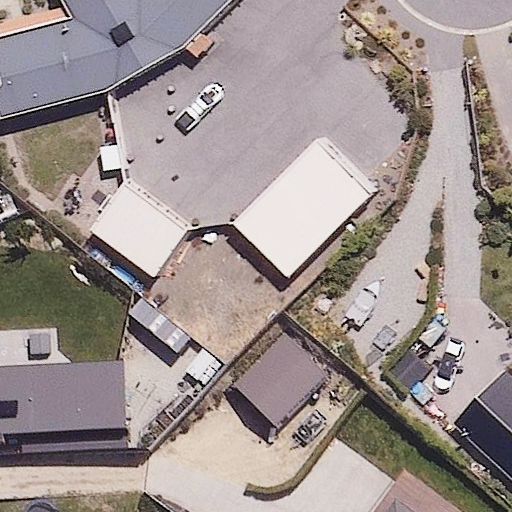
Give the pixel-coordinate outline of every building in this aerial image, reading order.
[(0,34),(0,125),(93,99),(182,46),(220,0),(55,0),(63,19),(0,34)] [(238,206),(292,268),(379,191),(326,130),(238,206)] [(126,174),(88,223),(161,278),(198,229),(126,174)] [(511,345),(508,350),(511,353),(511,385),(486,363),(443,413),(511,473),(511,345)] [(410,511),(386,495),(373,511),(410,511)]
